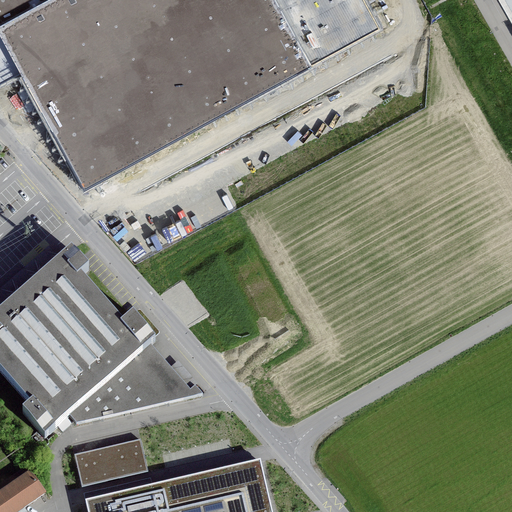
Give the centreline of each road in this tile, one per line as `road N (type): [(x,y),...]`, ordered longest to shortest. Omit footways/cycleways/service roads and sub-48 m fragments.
road 1 (unclassified): [(0,127),(285,449)]
road 2 (unclassified): [(285,449),(511,313)]
